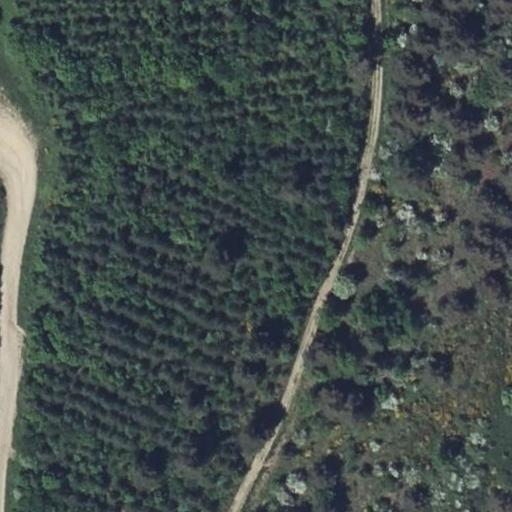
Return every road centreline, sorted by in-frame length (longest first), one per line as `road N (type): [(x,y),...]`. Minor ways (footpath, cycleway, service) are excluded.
road 1 (track): [(371,0),(377,97),(341,255),(289,389),(223,511)]
road 2 (unclassified): [(0,132),(23,142),(28,184),(12,257),(0,418)]
